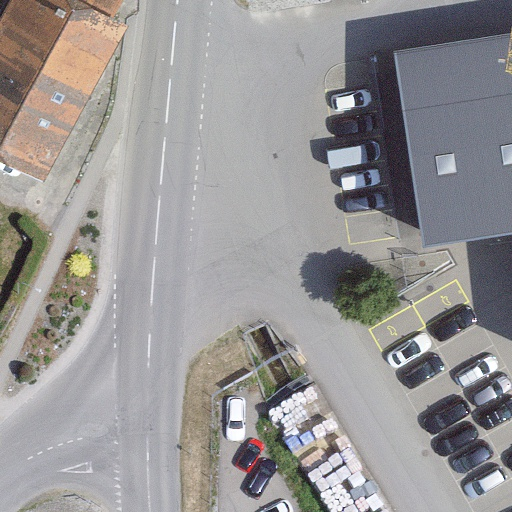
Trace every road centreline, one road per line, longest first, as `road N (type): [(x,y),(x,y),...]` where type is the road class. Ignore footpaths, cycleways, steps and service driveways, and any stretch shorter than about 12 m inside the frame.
road 1 (tertiary): [(178,0),(148,432)]
road 2 (residential): [(148,432),(72,439),(30,457),(0,482)]
